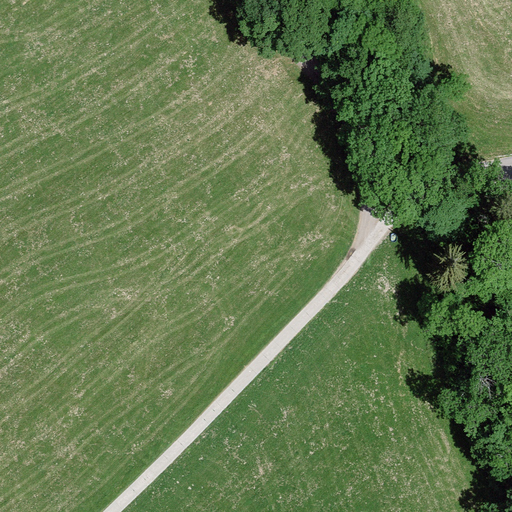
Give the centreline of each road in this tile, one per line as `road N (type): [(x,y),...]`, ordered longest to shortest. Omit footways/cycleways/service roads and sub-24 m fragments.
road 1 (track): [(108,511),(362,255),(375,213),(329,95),(255,0)]
road 2 (track): [(375,213),(460,177),(511,171)]
